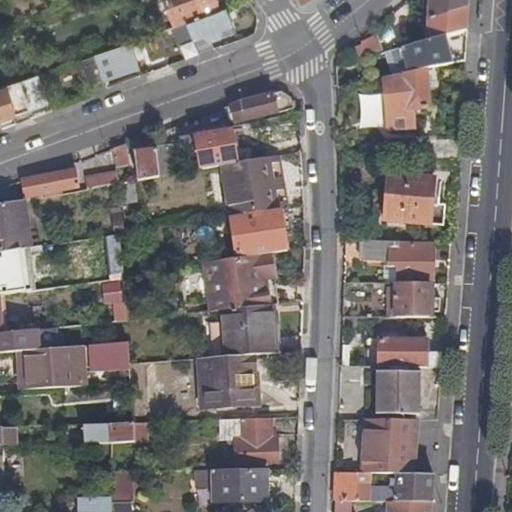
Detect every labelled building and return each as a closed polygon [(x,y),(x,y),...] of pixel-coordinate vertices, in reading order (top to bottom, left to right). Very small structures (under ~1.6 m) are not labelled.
[(164,0),(175,27),(182,24),(185,24),(199,18),(216,12),(212,0),(164,0)] [(429,0),(429,4),(429,15),(427,41),(448,35),(468,29),(470,0),(429,0)] [(420,14),(429,15),(429,4),(420,4),(420,14)] [(185,24),(196,54),(210,49),(199,18),(185,24)] [(158,33),(167,56),(191,47),(182,24),(175,27),(158,33)] [(351,48),(351,49),(355,61),(370,57),(382,54),(376,35),(363,41),(364,44),(351,48)] [(427,41),(388,52),(394,75),(397,74),(428,68),(454,63),(448,35),(427,41)] [(103,82),(113,79),(134,72),(125,45),(94,56),(103,82)] [(382,54),(370,57),(373,66),(386,62),(384,53),(382,54)] [(81,61),(90,89),(104,84),(103,82),(94,56),(81,61)] [(431,107),(428,68),(397,74),(397,78),(384,80),(389,131),(417,128),(415,109),(431,107)] [(9,119),(48,106),(38,76),(17,84),(17,86),(0,91),(0,121),(9,119)] [(293,109),(291,99),(281,92),(230,106),(235,124),(293,109)] [(197,136),(203,170),(222,166),(256,161),(253,145),(235,149),(231,129),(197,136)] [(192,136),(180,138),(180,144),(181,153),(193,150),(192,136)] [(430,140),(428,159),(458,158),(460,139),(430,140)] [(180,144),(158,147),(161,177),(182,173),(181,153),(180,144)] [(113,149),(113,151),(116,169),(126,167),(128,166),(124,145),(113,149)] [(159,172),(156,150),(135,154),(137,175),(159,172)] [(222,166),(231,217),(252,214),(279,209),(273,176),(269,177),(265,159),(256,161),(222,166)] [(116,169),(117,173),(117,174),(119,185),(129,183),(126,167),(116,169)] [(21,181),(21,182),(24,198),(79,188),(77,171),(21,181)] [(86,178),(88,190),(114,186),(119,185),(117,174),(117,173),(86,178)] [(390,175),(386,220),(444,225),(446,205),(434,204),(436,179),(390,175)] [(129,183),(119,185),(122,205),(137,202),(134,182),(129,183)] [(0,252),(30,248),(23,202),(0,205),(0,252)] [(258,252),(259,255),(260,255),(275,253),(288,251),(286,237),(291,236),(287,208),(279,209),(252,214),(253,220),(233,223),(238,255),(258,252)] [(114,281),(127,279),(122,235),(108,237),(114,281)] [(390,259),(390,266),(399,266),(399,283),(431,283),(434,283),(435,242),(363,240),(361,258),(390,259)] [(269,277),(269,280),(278,278),(275,253),(260,255),(263,278),(269,277)] [(259,255),(209,262),(216,311),(223,311),(272,305),(269,280),(269,277),(263,278),(260,255),(259,255)] [(388,265),(387,283),(398,283),(399,283),(399,266),(390,266),(388,265)] [(137,277),(140,301),(153,299),(150,276),(137,277)] [(0,282),(0,295),(5,295),(21,293),(19,280),(0,282)] [(132,320),(128,281),(104,283),(106,306),(115,305),(117,321),(132,320)] [(390,288),(390,318),(431,318),(431,313),(441,312),(442,299),(431,299),(431,283),(399,283),(398,283),(398,288),(390,288)] [(5,295),(0,295),(0,301),(3,335),(8,334),(5,295)] [(223,311),(227,357),(255,355),(276,354),(273,305),(272,305),(223,311)] [(95,325),(56,329),(58,349),(80,347),(90,346),(97,346),(95,325)] [(3,335),(0,335),(0,354),(24,352),(40,351),(38,336),(44,336),(43,330),(8,334),(3,335)] [(380,339),(380,367),(442,368),(443,354),(428,354),(428,339),(380,339)] [(97,346),(90,346),(91,368),(129,365),(128,343),(97,346)] [(40,351),(24,352),(27,390),(82,386),(80,347),(58,349),(40,351)] [(227,357),(201,359),(204,409),(258,405),(255,355),(227,357)] [(421,372),(378,372),(377,414),(420,415),(421,372)] [(272,419),(221,420),(221,439),(235,439),(236,464),(278,463),(278,442),(272,442),(272,419)] [(364,473),(399,474),(414,474),(418,419),(367,419),(364,473)] [(133,423),(111,424),(112,443),(134,442),(133,423)] [(146,423),(133,423),(134,442),(146,441),(146,423)] [(111,424),(84,425),(85,443),(112,443),(111,424)] [(0,428),(0,446),(4,446),(11,446),(10,428),(0,428)] [(268,469),(199,470),(199,486),(216,486),(216,503),(267,502),(268,469)] [(112,499),(112,504),(127,504),(131,504),(133,504),(132,471),(127,472),(112,472),(112,499)] [(337,481),(336,502),(337,502),(352,502),(357,502),(358,473),(337,473),(337,481)] [(399,474),(396,502),(432,502),(433,491),(434,475),(414,474),(399,474)] [(362,491),(362,502),(382,502),(382,495),(382,491),(362,491)] [(72,511),(112,511),(112,504),(112,499),(72,500),(72,511)] [(336,511),(351,511),(352,502),(337,502),(336,511)] [(389,511),(431,511),(432,502),(396,502),(390,502),(389,511)]
